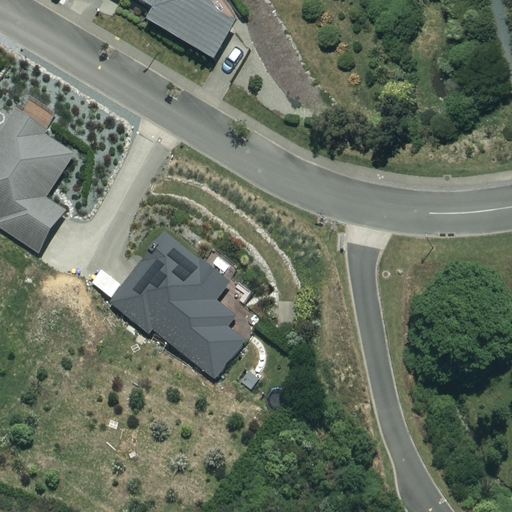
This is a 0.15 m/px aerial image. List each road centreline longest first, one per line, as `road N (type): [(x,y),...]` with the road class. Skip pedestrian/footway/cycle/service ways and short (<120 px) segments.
road 1 (residential): [(372,203),(283,176),(0,5)]
road 2 (residential): [(438,511),(401,447),(373,345),(364,267),(372,203)]
road 3 (residential): [(511,207),(452,214),(372,203)]
